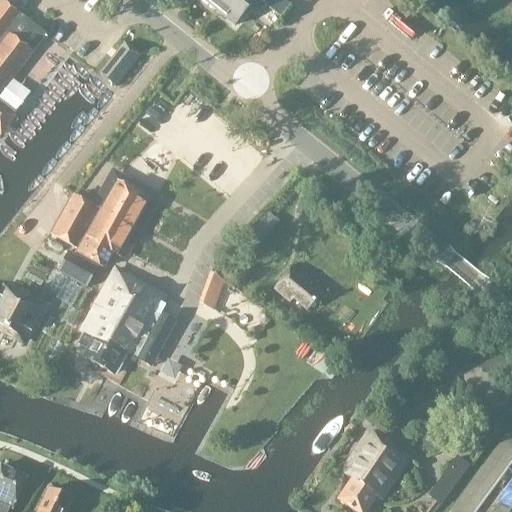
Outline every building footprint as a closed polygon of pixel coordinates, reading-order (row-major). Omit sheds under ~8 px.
[(29,0),(12,0),(22,9),(30,0),(29,0)] [(201,0),(216,12),(225,0),(201,0)] [(225,0),(216,12),(235,27),(256,0),(258,0),(266,6),(271,0),(225,0)] [(360,0),(356,4),(366,13),(378,0),(360,0)] [(0,136),(0,137),(15,117),(0,105),(0,92),(30,54),(6,36),(20,18),(1,3),(0,4),(0,136)] [(147,54),(128,37),(96,78),(114,96),(147,54)] [(315,103),(323,87),(312,81),(303,96),(315,103)] [(370,154),(385,135),(373,127),(359,146),(370,154)] [(412,191),(424,201),(438,183),(426,173),(412,191)] [(71,197),(50,236),(76,251),(74,254),(100,269),(109,253),(118,258),(132,234),(141,239),(145,231),(148,233),(162,209),(113,182),(96,211),(71,197)] [(56,272),(85,289),(97,269),(67,252),(56,272)] [(129,253),(122,265),(146,279),(152,267),(129,253)] [(322,295),(292,269),(273,291),(289,305),(293,300),(307,312),(322,295)] [(78,346),(85,351),(79,362),(108,379),(109,378),(119,383),(129,367),(124,364),(126,360),(129,362),(130,360),(134,362),(133,364),(150,374),(175,330),(158,321),(156,323),(152,321),(163,303),(113,274),(78,336),(82,338),(78,346)] [(195,304),(202,295),(186,284),(180,293),(195,304)] [(0,297),(0,331),(24,344),(42,309),(6,291),(2,298),(0,297)] [(241,330),(259,343),(272,323),(254,311),(241,330)] [(504,361),(466,327),(461,333),(459,331),(453,338),(450,341),(437,330),(420,348),(450,376),(460,366),(451,357),(457,350),(488,379),(495,385),(511,368),(505,362),(504,361)] [(270,345),(259,358),(284,380),(295,367),(270,345)] [(329,381),(336,369),(311,353),(304,365),(329,381)] [(62,404),(69,389),(55,382),(49,397),(62,404)] [(252,414),(272,427),(287,406),(267,392),(252,414)] [(407,463),(367,436),(339,477),(349,484),(335,505),(346,511),(367,511),(375,501),(379,504),(407,463)] [(511,511),(511,443),(509,441),(456,511),(511,511)] [(468,468),(457,462),(439,486),(450,492),(468,468)] [(0,511),(7,511),(8,511),(9,511),(11,511),(27,480),(0,467),(0,511)] [(33,511),(63,511),(70,498),(47,486),(33,511)]
